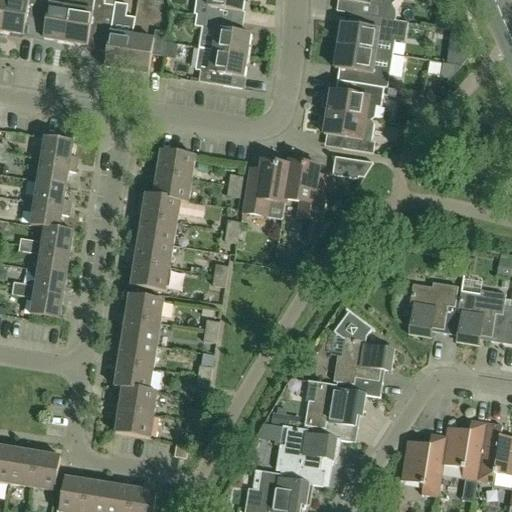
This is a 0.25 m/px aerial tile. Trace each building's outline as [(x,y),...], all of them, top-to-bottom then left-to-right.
[(26,18),(37,20),(39,0),(7,0),(1,34),(23,37),(26,18)] [(66,44),(72,0),(39,0),(37,20),(47,22),(44,41),(66,44)] [(87,48),(90,29),(101,30),(105,0),(72,0),(66,44),(87,48)] [(132,37),(135,20),(126,18),(127,7),(115,5),(114,7),(111,7),(112,0),(105,0),(101,30),(111,32),(105,69),(127,72),(132,37)] [(243,14),(244,0),(209,0),(208,8),(199,6),(197,17),(222,21),(224,11),(243,14)] [(383,3),(383,0),(333,0),(334,1),(357,4),(356,16),(371,19),(394,23),(395,18),(394,12),(391,7),(387,3),(383,3)] [(454,12),(443,11),(440,30),(452,33),(463,35),(454,12)] [(248,58),(251,36),(220,31),(222,21),(197,17),(196,28),(202,29),(199,50),(248,58)] [(407,26),(394,24),(394,23),(371,19),(369,30),(342,25),(338,48),(393,57),(395,43),(404,45),(407,26)] [(149,76),(152,57),(163,59),(167,34),(155,32),(154,41),(132,37),(127,72),(149,76)] [(449,53),(448,65),(462,67),(473,55),(465,35),(463,35),(452,33),(449,53)] [(389,79),(393,57),(338,48),(335,70),(362,75),(360,86),(384,90),(385,78),(389,79)] [(244,80),(248,58),(199,50),(195,71),(201,72),(199,84),(223,88),(225,77),(244,80)] [(451,80),(462,68),(444,65),(442,79),(451,80)] [(172,79),(170,98),(194,100),(195,81),(172,79)] [(381,108),(382,102),(384,90),(360,86),(354,85),(352,96),(331,93),(331,96),(324,98),(323,108),(328,112),(328,115),(366,121),(368,109),(377,110),(381,108)] [(372,144),(374,126),(372,122),(366,121),(328,115),(327,118),(321,119),(319,130),(325,133),(324,136),(345,140),(343,152),(373,157),(375,145),(372,144)] [(72,159),(74,144),(45,139),(42,162),(77,167),(78,160),(72,159)] [(192,181),(196,159),(161,153),(158,176),(192,181)] [(374,166),(336,159),(334,175),(364,180),(374,166)] [(67,188),(69,174),(76,175),(77,167),(42,162),(38,183),(67,188)] [(246,191),(242,215),(268,219),(271,203),(285,205),(286,202),(285,201),(290,168),(277,166),(263,164),(262,174),(249,172),(246,191)] [(290,168),(285,201),(286,202),(299,204),(296,220),(310,222),(310,225),(312,238),(316,242),(317,243),(330,225),(322,224),(326,200),(328,184),(316,182),(318,169),(291,164),(290,168)] [(188,205),(192,181),(158,176),(154,198),(154,199),(181,203),(180,204),(188,205)] [(229,188),(242,190),(244,180),(231,178),(229,188)] [(64,202),(67,188),(38,183),(35,205),(70,211),(71,204),(64,202)] [(240,200),(242,190),(229,188),(227,198),(240,200)] [(177,226),(180,204),(181,203),(154,199),(154,198),(146,197),(142,221),(177,226)] [(60,231),(62,217),(69,218),(70,211),(35,205),(31,228),(45,230),(45,229),(60,231)] [(173,249),(177,226),(142,221),(139,243),(173,249)] [(226,234),(239,236),(241,226),(228,224),(226,234)] [(74,233),(60,231),(45,229),(45,230),(43,245),(21,241),(20,248),(71,256),(74,233)] [(238,246),(239,236),(226,234),(225,244),(238,246)] [(170,271),(173,249),(139,243),(135,265),(170,271)] [(67,278),(71,256),(20,248),(19,254),(41,257),(38,273),(67,278)] [(509,278),(511,264),(500,261),(497,276),(509,278)] [(166,294),(170,271),(135,265),(131,288),(166,294)] [(215,278),(227,280),(229,270),(217,268),(215,278)] [(64,299),(67,278),(38,273),(36,288),(14,285),(13,291),(64,299)] [(226,290),(227,280),(215,278),(213,289),(226,290)] [(490,344),(504,346),(510,308),(504,307),(506,297),(481,293),(482,284),(463,280),(460,300),(461,300),(458,314),(463,315),(459,339),(458,344),(478,348),(480,338),(491,340),(490,344)] [(461,300),(460,300),(456,299),(458,289),(433,285),(432,290),(413,287),(410,307),(414,308),(410,336),(430,340),(432,330),(443,332),(442,336),(459,339),(463,315),(458,314),(461,300)] [(60,322),(64,299),(13,291),(12,297),(34,301),(31,317),(60,322)] [(161,326),(164,303),(130,298),(126,320),(161,326)] [(390,373),(394,353),(365,348),(366,343),(365,343),(373,331),(350,314),(336,333),(345,340),(346,340),(342,359),(338,358),(334,384),(337,384),(337,388),(336,393),(365,398),(380,400),(383,383),(379,383),(381,372),(390,373)] [(157,349),(161,326),(126,320),(122,343),(157,349)] [(12,340),(29,339),(28,321),(11,322),(12,340)] [(206,334),(218,336),(219,325),(207,324),(206,334)] [(216,346),(218,336),(206,334),(204,345),(216,346)] [(153,372),(157,349),(122,343),(119,366),(153,372)] [(150,393),(153,372),(119,366),(115,389),(123,390),(150,394),(150,393)] [(198,379),(211,381),(212,371),(200,369),(198,379)] [(209,391),(211,381),(198,379),(197,389),(209,391)] [(350,428),(352,416),(362,418),(365,398),(336,393),(337,388),(317,385),(314,404),(309,403),(305,428),(308,429),(308,432),(307,438),(336,442),(340,443),(352,445),(354,428),(350,428)] [(154,418),(158,395),(150,393),(150,394),(123,390),(119,413),(154,418)] [(150,441),(154,418),(119,413),(115,435),(150,441)] [(189,423),(202,425),(203,415),(191,413),(189,423)] [(200,436),(202,425),(189,423),(187,434),(200,436)] [(441,477),(478,483),(487,426),(471,424),(470,434),(447,430),(447,431),(448,431),(446,440),(447,440),(442,467),(443,468),(441,477)] [(511,440),(501,439),(502,429),(487,426),(478,483),(511,488),(511,440)] [(283,428),(276,472),(281,473),(280,477),(280,482),(309,487),(312,487),(323,489),(325,474),(329,474),(331,467),(332,467),(333,462),(336,463),(340,443),(336,442),(307,438),(308,432),(283,428)] [(441,477),(443,468),(442,467),(447,440),(446,440),(431,437),(430,447),(407,444),(407,445),(408,445),(402,482),(401,482),(401,483),(423,487),(422,497),(438,499),(441,477)] [(189,449),(177,447),(175,459),(184,461),(187,461),(189,449)] [(0,484),(9,486),(15,451),(0,448),(0,484)] [(32,490),(38,455),(15,451),(9,486),(32,490)] [(259,473),(262,456),(251,454),(248,471),(259,473)] [(60,466),(61,459),(38,455),(32,490),(55,494),(60,466)] [(309,507),(312,487),(309,487),(280,482),(280,477),(255,473),(252,492),(248,491),(245,511),(298,511),(299,511),(305,511),(305,507),(309,507)] [(84,511),(89,484),(65,480),(60,511),(84,511)] [(107,511),(111,487),(89,484),(84,511),(107,511)] [(130,511),(134,491),(111,487),(107,511),(130,511)] [(154,511),(157,495),(134,491),(130,511),(154,511)]
